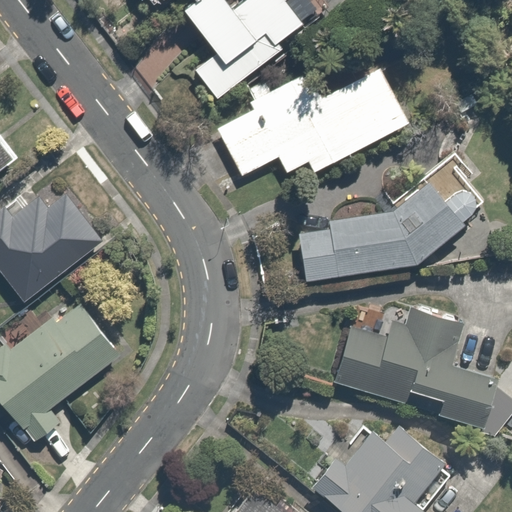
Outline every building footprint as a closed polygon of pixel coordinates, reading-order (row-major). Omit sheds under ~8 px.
[(191,0),(158,0),(170,16),(191,0)] [(312,34),(284,0),(254,0),(240,12),(230,0),(210,0),(188,19),(218,55),(196,73),(224,106),(312,34)] [(292,178),(315,166),(320,175),(413,126),(382,67),(297,113),(228,149),(244,178),(282,158),(292,178)] [(0,180),(21,165),(0,136),(0,180)] [(297,228),(306,282),(423,264),(486,215),(449,168),(391,213),(297,228)] [(0,274),(26,306),(103,244),(62,193),(45,207),(38,199),(10,221),(0,208),(0,274)] [(51,410),(124,357),(82,300),(13,350),(8,342),(0,347),(0,403),(33,449),(63,427),(51,410)] [(352,330),(334,394),(488,436),(502,385),(451,371),(463,326),(410,312),(405,327),(389,322),(385,339),(352,330)] [(342,460),(316,491),(340,511),(425,511),(417,505),(450,467),(403,428),(389,445),(378,435),(351,467),(342,460)] [(0,504),(10,486),(0,480),(0,504)] [(296,511),(263,482),(236,511),(296,511)]
